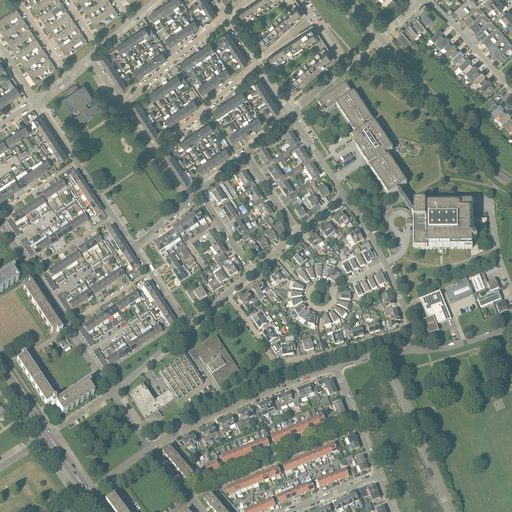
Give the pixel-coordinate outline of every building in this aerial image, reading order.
[(40,17),(44,14),(43,11),(41,13),(39,10),(47,5),(43,0),(39,3),(33,7),(38,15),(40,17)] [(85,10),(89,7),(86,2),(88,0),(77,0),(78,0),(83,8),(85,10)] [(106,11),(112,7),(111,4),(108,0),(99,0),(95,3),(99,8),(104,4),(106,7),(104,8),(106,11)] [(173,9),(178,5),(174,0),(171,0),(168,2),(173,9)] [(198,8),(200,10),(209,4),(205,0),(204,0),(200,3),(197,5),(198,8)] [(263,9),(267,6),(263,0),(259,0),(258,1),(263,9)] [(461,18),(467,13),(464,8),(470,3),(473,7),(476,5),(472,0),(466,0),(454,11),(456,14),(457,13),(461,18)] [(489,4),(493,8),(500,1),(499,0),(492,0),(487,0),(485,3),(487,5),(489,4)] [(258,12),(263,9),(258,1),(253,4),(258,12)] [(492,22),(497,17),(504,11),(502,9),(505,6),(500,1),(493,8),(496,13),(489,19),(490,20),(492,22)] [(168,12),(173,9),(168,2),(164,5),(168,12)] [(62,16),(67,13),(66,11),(61,3),(60,3),(56,6),(50,10),(54,15),(61,10),(63,13),(61,14),(62,16)] [(91,20),(98,16),(96,14),(94,15),(92,12),(99,8),(95,3),(89,7),(85,10),(84,10),(90,18),(91,20)] [(207,13),(212,10),(209,4),(200,10),(202,13),(203,15),(207,13)] [(254,15),(258,12),(253,4),(248,7),(254,15)] [(163,15),(168,12),(164,5),(159,8),(163,15)] [(468,26),(474,20),(470,16),(476,11),(480,15),(483,12),(479,8),(477,5),(476,5),(473,7),(467,13),(461,18),(460,19),(463,21),(463,20),(468,26)] [(111,14),(114,20),(119,17),(117,15),(118,14),(112,6),(112,7),(106,11),(102,13),(105,18),(111,14)] [(249,18),(254,15),(248,7),(244,10),(249,18)] [(159,18),(163,15),(159,8),(154,11),(159,18)] [(299,18),(302,15),(297,8),(293,11),(289,14),(286,17),(292,24),(295,21),(299,18)] [(6,16),(9,21),(16,17),(18,19),(16,20),(18,23),(22,20),(21,18),(21,17),(16,9),(6,16)] [(46,27),(51,24),(50,22),(48,23),(46,20),(54,15),(50,10),(44,14),(40,17),(39,17),(45,25),(46,27)] [(210,18),(216,15),(212,10),(207,13),(203,15),(205,18),(208,15),(210,18)] [(244,21),(249,18),(244,10),(239,13),(244,21)] [(501,18),(505,22),(511,16),(511,14),(509,10),(506,13),(504,11),(497,17),(500,19),(501,18)] [(154,21),(159,18),(154,11),(149,15),(154,21)] [(475,33),(481,28),(477,23),(483,18),(487,22),(490,20),(489,19),(483,12),(480,15),(474,20),(468,26),(467,26),(469,29),(470,28),(475,33)] [(69,26),(74,23),(72,21),(73,21),(67,13),(62,16),(57,20),(60,25),(68,20),(69,23),(68,24),(69,26)] [(98,30),(103,27),(102,27),(104,26),(103,24),(101,25),(99,22),(105,18),(102,13),(98,16),(91,20),(96,28),(97,28),(98,30)] [(429,25),(433,22),(425,13),(421,16),(423,18),(419,21),(424,26),(427,23),(429,25)] [(2,33),(6,30),(5,28),(3,29),(1,27),(9,21),(6,16),(0,20),(0,31),(2,33)] [(288,28),(292,24),(286,17),(282,21),(288,28)] [(25,33),(29,30),(28,28),(28,27),(23,19),(22,20),(18,23),(12,26),(16,32),(21,28),(25,33)] [(424,26),(419,21),(417,19),(413,22),(415,24),(411,28),(416,33),(420,30),(421,31),(425,28),(424,26)] [(53,37),(58,34),(56,32),(54,33),(53,30),(60,25),(57,20),(51,24),(46,27),(51,35),(52,35),(53,37)] [(199,27),(198,26),(194,20),(190,23),(194,30),(199,27)] [(481,41),(487,35),(484,31),(490,26),(493,30),(497,27),(492,22),(490,20),(487,22),(481,28),(475,33),(474,34),(476,36),(477,35),(481,41)] [(284,31),(288,28),(282,21),(278,24),(284,31)] [(64,30),(67,35),(73,31),(74,34),(69,38),(70,40),(80,33),(79,31),(74,23),(69,26),(64,30)] [(189,33),(194,30),(190,23),(185,27),(189,33)] [(280,35),(284,31),(278,24),(274,28),(280,35)] [(8,43),(13,40),(12,38),(10,39),(8,37),(16,32),(12,26),(6,30),(2,33),(1,34),(7,42),(7,41),(8,43)] [(404,34),(410,41),(411,42),(415,39),(414,38),(417,35),(416,33),(411,28),(410,26),(406,29),(408,31),(404,34)] [(150,27),(147,29),(146,27),(141,30),(145,37),(147,40),(151,46),(153,45),(149,39),(152,37),(151,36),(155,34),(150,27)] [(185,37),(189,33),(185,27),(180,30),(185,37)] [(488,48),(494,43),(490,39),(496,33),(500,37),(503,35),(497,27),(493,30),(487,35),(481,41),(483,44),(483,43),(488,48)] [(170,46),(175,43),(165,28),(163,29),(169,37),(166,39),(170,46)] [(180,40),(175,33),(173,30),(171,32),(169,28),(167,30),(165,28),(175,43),(180,40)] [(276,38),(280,35),(274,28),(270,31),(276,38)] [(31,43),(36,40),(34,38),(35,38),(30,29),(29,30),(25,33),(19,36),(23,41),(30,37),(32,40),(30,41),(31,43)] [(313,39),(317,37),(311,29),(308,31),(306,33),(304,34),(301,36),(306,44),(309,42),(313,39)] [(60,47),(66,43),(65,40),(64,41),(62,38),(67,35),(64,30),(58,34),(53,37),(58,45),(60,47)] [(140,40),(145,37),(141,30),(136,34),(140,40)] [(180,40),(185,37),(180,30),(175,33),(180,40)] [(438,45),(444,38),(441,35),(442,33),(439,30),(431,38),(438,45)] [(272,42),(276,38),(270,31),(266,35),(272,42)] [(222,43),(225,41),(231,37),(227,32),(222,36),(224,39),(217,43),(219,45),(222,43)] [(410,41),(404,34),(402,32),(398,36),(400,37),(396,41),(401,46),(405,43),(406,45),(410,41)] [(70,40),(74,45),(81,40),(83,43),(81,44),(83,47),(87,44),(86,41),(81,33),(80,33),(70,40)] [(136,44),(140,40),(136,34),(131,37),(136,44)] [(268,46),(272,42),(266,35),(262,39),(268,46)] [(495,56),(501,50),(497,46),(503,41),(507,45),(510,42),(503,35),(500,37),(494,43),(488,48),(487,49),(490,51),(490,50),(495,56)] [(15,54),(21,49),(20,47),(17,49),(15,47),(23,41),(19,36),(13,40),(8,43),(8,44),(13,52),(14,51),(15,54)] [(301,47),(306,44),(301,36),(296,39),(301,47)] [(131,47),(136,44),(131,37),(126,40),(131,47)] [(225,48),(228,46),(234,43),(231,37),(225,41),(222,43),(223,46),(225,48)] [(446,51),(451,45),(448,42),(450,40),(446,37),(444,38),(438,45),(441,49),(443,47),(446,51)] [(263,49),(268,46),(262,39),(258,42),(263,49)] [(297,50),(301,47),(296,39),(292,42),(297,50)] [(38,53),(42,50),(41,48),(42,48),(36,40),(31,43),(26,46),(30,51),(36,47),(38,50),(36,51),(38,53)] [(67,57),(71,54),(70,52),(68,53),(66,50),(74,45),(70,40),(66,43),(60,47),(59,47),(65,55),(67,57)] [(122,43),(126,50),(128,53),(130,56),(132,55),(128,48),(131,47),(126,40),(122,43)] [(292,53),(297,50),(292,42),(287,45),(292,53)] [(497,58),(502,63),(511,54),(511,44),(510,42),(507,45),(501,50),(495,56),(494,56),(496,59),(497,58)] [(121,53),(126,50),(122,43),(117,46),(121,53)] [(232,51),(237,48),(234,43),(228,46),(232,51)] [(167,59),(162,52),(159,54),(155,48),(158,46),(157,44),(152,47),(155,52),(157,55),(162,62),(167,59)] [(205,47),(210,54),(215,51),(210,44),(205,47)] [(453,58),(458,52),(455,49),(457,47),(453,44),(451,45),(446,51),(445,52),(448,56),(450,54),(453,58)] [(288,56),(292,53),(287,45),(282,48),(288,56)] [(22,64),(26,61),(25,58),(23,60),(21,57),(30,51),(26,46),(21,49),(15,54),(20,62),(22,64)] [(205,57),(210,54),(205,47),(200,50),(205,57)] [(235,57),(241,53),(237,48),(232,51),(235,57)] [(283,59),(288,56),(282,48),(278,51),(283,59)] [(45,63),(49,60),(48,58),(43,50),(42,50),(38,53),(32,56),(36,62),(43,57),(45,60),(43,61),(45,63)] [(204,62),(202,59),(205,57),(200,50),(196,53),(200,60),(202,63),(204,62)] [(278,62),(283,59),(278,51),(273,54),(278,62)] [(460,65),(465,60),(462,56),(464,54),(460,51),(458,52),(453,58),(452,59),(455,63),(457,61),(460,65)] [(157,65),(162,62),(157,55),(155,52),(153,53),(150,55),(151,56),(152,59),(157,65)] [(328,63),(332,60),(326,52),(322,56),(318,59),(315,61),(322,69),(325,66),(328,63)] [(107,69),(113,65),(111,62),(114,60),(121,55),(120,53),(116,56),(112,58),(109,60),(104,64),(107,69)] [(195,63),(200,60),(196,53),(191,57),(195,63)] [(235,57),(237,59),(239,61),(244,58),(241,53),(235,57)] [(274,65),(278,62),(273,54),(269,58),(274,65)] [(104,64),(109,60),(106,55),(100,59),(104,64)] [(28,74),(33,71),(32,69),(30,70),(28,67),(36,62),(32,56),(26,61),(22,64),(21,64),(27,72),(28,74)] [(186,60),(191,66),(193,64),(195,63),(191,57),(186,60)] [(242,67),(248,63),(244,58),(239,61),(242,67)] [(466,73),(473,67),(469,63),(471,61),(467,58),(465,60),(460,65),(459,66),(462,69),(461,71),(465,75),(466,73)] [(157,65),(152,59),(148,62),(152,68),(157,65)] [(51,73),(56,70),(54,68),(55,68),(50,60),(49,60),(45,63),(39,67),(42,72),(50,67),(52,70),(50,71),(51,73)] [(186,70),(188,68),(190,71),(191,71),(193,69),(191,66),(186,60),(181,63),(186,70)] [(318,72),(322,69),(315,61),(311,65),(318,72)] [(152,68),(148,62),(146,63),(143,65),(147,72),(152,68)] [(110,74),(116,70),(113,65),(107,69),(110,74)] [(143,75),(147,72),(143,65),(138,68),(143,75)] [(313,76),(318,72),(311,65),(307,69),(313,76)] [(475,79),(480,74),(476,70),(478,68),(474,65),(473,67),(466,73),(470,77),(471,75),(475,79)] [(35,84),(40,81),(37,76),(42,72),(39,67),(33,71),(28,74),(33,82),(34,82),(35,84)] [(138,78),(143,75),(138,68),(133,71),(138,78)] [(221,81),(226,78),(222,71),(220,68),(217,70),(219,73),(217,75),(221,81)] [(231,75),(226,68),(222,71),(226,78),(231,75)] [(309,79),(313,76),(307,69),(303,72),(309,79)] [(114,79),(119,76),(116,70),(110,74),(114,79)] [(305,83),(309,79),(303,72),(299,76),(305,83)] [(482,86),(487,81),(483,77),(485,75),(481,72),(480,74),(475,79),(473,80),(477,84),(478,82),(482,86)] [(213,73),(212,73),(210,75),(212,78),(217,85),(221,81),(217,75),(215,76),(213,73)] [(117,84),(123,81),(126,78),(129,76),(128,74),(121,78),(119,76),(114,79),(117,84)] [(177,85),(182,82),(178,76),(173,79),(177,85)] [(301,87),(305,83),(299,76),(295,80),(301,87)] [(212,88),(217,85),(212,78),(207,81),(212,88)] [(173,89),(177,85),(173,79),(168,82),(173,89)] [(483,91),(481,93),(487,98),(490,94),(489,93),(494,88),(490,84),(492,82),(489,79),(487,81),(482,86),(480,87),(483,91)] [(254,84),(256,87),(257,89),(263,86),(259,80),(254,84)] [(297,90),(301,87),(295,80),(291,83),(297,90)] [(121,89),(126,86),(123,81),(117,84),(121,89)] [(202,84),(200,81),(199,82),(201,85),(198,87),(202,94),(207,91),(202,84)] [(207,91),(212,88),(207,81),(202,84),(207,91)] [(14,88),(11,82),(7,84),(11,90),(15,97),(20,94),(16,87),(14,88)] [(170,95),(172,98),(174,97),(170,90),(173,89),(168,82),(163,85),(168,92),(170,95)] [(293,94),(297,90),(291,83),(288,86),(293,94)] [(76,84),(63,93),(66,97),(60,100),(69,113),(77,108),(80,113),(73,118),(77,124),(81,121),(82,123),(92,116),(91,115),(100,109),(96,103),(88,108),(85,103),(92,98),(84,85),(78,88),(76,84)] [(159,88),(163,95),(168,92),(163,85),(159,88)] [(259,92),(260,94),(266,91),(263,86),(257,89),(254,91),(255,94),(259,92)] [(407,185),(406,184),(388,157),(386,159),(385,156),(393,151),(374,124),(372,125),(371,123),(373,121),(355,94),(354,94),(352,95),(346,86),(318,104),(323,111),(319,114),(321,117),(336,107),(354,133),(356,132),(358,135),(350,140),(369,167),(370,166),(372,168),(370,170),(389,197),(397,192),(412,214),(412,215),(414,217),(414,218),(414,219),(414,220),(411,220),(411,225),(414,225),(414,248),(472,248),(472,240),(473,240),(474,241),(477,239),(474,235),(473,236),(472,235),(470,235),(470,234),(472,234),(472,204),(414,204),(414,213),(399,191),(407,185)] [(154,92),(158,98),(160,97),(163,95),(159,88),(154,92)] [(10,100),(15,97),(11,90),(6,93),(10,100)] [(264,99),(269,96),(266,91),(260,94),(264,99)] [(158,103),(160,101),(158,98),(154,92),(149,95),(153,101),(156,100),(158,103)] [(242,102),(246,98),(242,92),(237,95),(242,102)] [(5,104),(10,100),(6,93),(1,97),(5,104)] [(237,105),(242,102),(237,95),(232,98),(237,105)] [(269,96),(264,99),(261,102),(262,104),(265,102),(267,105),(273,101),(269,96)] [(232,108),(237,105),(232,98),(228,101),(232,108)] [(194,100),(191,102),(189,103),(194,110),(198,107),(194,100)] [(227,111),(232,108),(228,101),(223,105),(227,111)] [(271,110),(276,106),(273,101),(267,105),(271,110)] [(135,112),(141,108),(138,103),(132,106),(135,112)] [(184,116),(180,109),(178,106),(175,103),(173,105),(177,111),(175,113),(179,119),(184,116)] [(189,113),(194,110),(189,103),(184,106),(189,113)] [(500,118),(505,113),(502,110),(504,108),(500,104),(498,106),(496,103),(492,107),(495,110),(492,113),(495,116),(497,115),(500,118)] [(218,108),(222,114),(227,111),(223,105),(218,108)] [(184,116),(189,113),(184,106),(180,109),(184,116)] [(274,115),(280,111),(276,106),(271,110),(274,115)] [(139,117),(144,113),(141,108),(135,112),(139,117)] [(213,111),(218,118),(222,114),(218,108),(213,111)] [(506,127),(511,120),(511,119),(509,117),(511,115),(507,111),(505,113),(500,118),(499,120),(502,123),(501,124),(505,128),(506,127)] [(142,122),(148,118),(146,115),(144,113),(139,117),(142,122)] [(179,119),(175,113),(170,116),(174,123),(179,119)] [(37,126),(43,121),(40,116),(33,121),(37,126)] [(174,123),(170,116),(167,117),(165,119),(170,126),(174,123)] [(263,123),(258,117),(254,120),(258,126),(263,123)] [(146,127),(151,123),(148,118),(142,122),(146,127)] [(258,126),(254,120),(249,123),(253,130),(258,126)] [(40,131),(47,126),(43,121),(37,126),(40,131)] [(149,132),(155,128),(153,126),(151,123),(146,127),(149,132)] [(209,133),(214,130),(210,123),(205,127),(209,133)] [(253,130),(249,123),(244,126),(248,133),(253,130)] [(25,136),(30,133),(25,126),(20,129),(25,136)] [(43,136),(50,131),(47,126),(40,131),(43,136)] [(228,128),(228,126),(225,129),(227,133),(230,131),(232,134),(230,136),(234,142),(239,139),(234,132),(232,130),(230,126),(228,128)] [(244,136),(248,133),(244,126),(239,129),(244,136)] [(204,136),(209,133),(205,127),(200,130),(204,136)] [(152,137),(158,133),(155,128),(149,132),(152,137)] [(20,139),(25,136),(20,129),(15,132),(20,139)] [(244,136),(239,129),(234,132),(239,139),(244,136)] [(195,133),(200,140),(202,143),(204,146),(206,145),(202,138),(204,136),(200,130),(195,133)] [(47,141),(53,136),(50,131),(43,136),(47,141)] [(15,143),(20,139),(15,132),(10,136),(15,143)] [(195,143),(200,140),(195,133),(190,136),(195,143)] [(288,143),(295,138),(292,133),(284,138),(288,143)] [(10,146),(15,143),(10,136),(5,139),(10,146)] [(50,146),(57,142),(53,136),(47,141),(50,146)] [(186,139),(190,146),(192,149),(194,152),(196,151),(194,147),(196,145),(195,143),(190,136),(186,139)] [(288,143),(292,148),(299,143),(295,138),(288,143)] [(185,149),(190,146),(186,139),(181,142),(185,149)] [(0,146),(3,151),(8,147),(3,140),(0,142),(0,146)] [(53,151),(60,146),(57,142),(50,146),(53,151)] [(57,156),(64,152),(60,146),(53,151),(57,156)] [(221,151),(226,158),(230,155),(226,148),(223,150),(221,151)] [(298,159),(306,154),(302,148),(295,153),(298,159)] [(211,168),(216,165),(212,158),(210,155),(208,151),(206,149),(204,151),(210,159),(207,161),(211,168)] [(258,155),(262,161),(269,156),(265,150),(258,155)] [(168,160),(173,156),(170,151),(164,155),(168,160)] [(221,161),(226,158),(221,151),(219,153),(216,155),(221,161)] [(60,161),(67,157),(64,152),(57,156),(60,161)] [(171,165),(177,161),(175,159),(181,154),(180,152),(176,154),(173,156),(168,160),(171,165)] [(274,164),(284,157),(282,155),(275,159),(271,154),(269,156),(262,161),(265,166),(272,161),(274,164)] [(298,159),(302,164),(309,159),(306,154),(298,159)] [(221,161),(216,155),(212,158),(216,165),(221,161)] [(272,176),(279,171),(282,170),(278,164),(285,160),(284,157),(274,164),(275,166),(268,171),(272,176)] [(47,170),(52,166),(48,159),(43,163),(47,170)] [(174,170),(183,164),(181,162),(180,159),(177,161),(171,165),(174,170)] [(206,171),(211,168),(207,161),(202,164),(206,171)] [(178,175),(183,172),(182,169),(188,165),(186,162),(183,164),(174,170),(178,175)] [(42,173),(47,170),(43,163),(38,166),(42,173)] [(202,174),(206,171),(202,164),(197,167),(202,174)] [(309,174),(316,169),(313,164),(305,169),(309,174)] [(37,176),(42,173),(38,166),(32,169),(37,176)] [(32,180),(37,176),(32,169),(27,173),(32,180)] [(309,174),(313,180),(314,182),(319,179),(317,177),(320,175),(316,169),(309,174)] [(73,180),(80,176),(76,171),(70,175),(73,180)] [(285,179),(283,177),(279,171),(272,176),(276,182),(278,180),(280,183),(285,179)] [(178,175),(181,180),(187,177),(185,174),(183,172),(178,175)] [(241,183),(249,178),(245,172),(242,175),(240,172),(235,176),(236,178),(238,177),(241,183)] [(27,183),(32,180),(27,173),(22,176),(27,183)] [(22,186),(27,183),(22,176),(17,179),(22,186)] [(76,186),(83,181),(80,176),(73,180),(76,186)] [(181,180),(185,186),(190,182),(188,179),(187,177),(181,180)] [(251,188),(250,188),(249,185),(253,183),(249,178),(241,183),(243,186),(242,187),(245,192),(251,188)] [(11,184),(15,191),(20,187),(16,181),(11,184)] [(66,188),(62,181),(57,184),(61,191),(62,193),(67,190),(66,188)] [(80,191),(86,186),(83,181),(76,186),(80,191)] [(283,192),(290,187),(286,182),(279,187),(283,192)] [(10,194),(15,191),(11,184),(5,187),(10,194)] [(56,194),(61,191),(57,184),(51,187),(56,194)] [(310,197),(307,200),(312,208),(316,205),(318,203),(313,195),(315,193),(312,188),(310,185),(306,188),(312,197),(310,198),(310,197)] [(83,196),(90,191),(86,186),(80,191),(83,196)] [(216,200),(223,195),(221,192),(223,191),(219,186),(214,189),(216,192),(212,194),(216,200)] [(324,186),(318,190),(317,191),(318,192),(323,199),(329,194),(324,186)] [(5,198),(10,194),(5,187),(0,191),(5,198)] [(51,198),(56,194),(51,187),(46,191),(51,198)] [(286,197),(288,196),(293,192),(290,187),(283,192),(286,197)] [(252,198),(260,193),(256,188),(252,190),(251,188),(245,192),(248,197),(250,196),(252,198)] [(46,201),(51,198),(46,191),(41,194),(46,201)] [(86,201),(93,196),(90,191),(83,196),(86,201)] [(256,207),(261,204),(259,201),(263,199),(260,193),(252,198),(254,202),(252,202),(256,207)] [(225,205),(230,202),(227,197),(225,198),(223,195),(216,200),(219,205),(223,203),(225,205)] [(90,206),(96,201),(93,196),(86,201),(90,206)] [(40,207),(46,204),(41,197),(36,200),(40,207)] [(35,211),(40,207),(36,200),(31,204),(35,211)] [(93,211),(100,206),(96,201),(90,206),(93,211)] [(226,216),(234,211),(232,208),(233,207),(230,202),(225,205),(226,208),(223,210),(226,216)] [(30,214),(35,211),(31,204),(26,207),(30,214)] [(262,214),(270,209),(266,204),(263,206),(261,204),(256,207),(259,212),(260,211),(262,214)] [(298,207),(299,208),(295,210),(300,218),(306,214),(303,210),(305,208),(303,204),(298,207)] [(96,216),(103,211),(100,206),(93,211),(96,216)] [(25,217),(30,214),(26,207),(21,210),(25,217)] [(274,229),(275,228),(271,222),(272,221),(271,220),(272,220),(270,217),(274,215),(270,209),(262,214),(264,217),(263,218),(272,230),(274,229)] [(20,221),(25,217),(21,210),(16,214),(20,221)] [(193,214),(199,223),(204,219),(198,211),(193,214)] [(235,221),(241,218),(237,212),(236,213),(234,211),(226,216),(230,221),(234,219),(235,221)] [(101,220),(107,217),(104,212),(98,216),(101,220)] [(337,216),(344,224),(348,220),(350,223),(353,221),(349,215),(346,217),(341,212),(337,216)] [(15,224),(20,221),(16,214),(11,217),(11,218),(13,221),(15,224)] [(83,224),(88,221),(84,214),(79,218),(83,224)] [(194,226),(199,223),(193,214),(188,217),(194,226)] [(335,226),(340,232),(342,230),(340,227),(344,224),(337,216),(333,220),(337,225),(335,226)] [(189,229),(194,226),(188,217),(183,221),(189,229)] [(78,228),(83,224),(79,218),(74,221),(78,228)] [(237,231),(244,226),(242,224),(244,222),(241,218),(235,221),(237,224),(233,226),(237,231)] [(73,231),(78,228),(74,221),(69,224),(73,231)] [(184,233),(189,229),(183,221),(178,224),(184,233)] [(341,234),(340,232),(335,226),(333,228),(328,223),(324,227),(331,235),(333,237),(336,234),(334,232),(335,231),(337,234),(339,235),(341,234)] [(68,234),(73,231),(69,224),(64,228),(68,234)] [(179,236),(184,233),(178,224),(173,228),(174,230),(179,236)] [(275,228),(274,229),(279,236),(285,232),(280,224),(275,228)] [(109,235),(116,231),(113,226),(106,230),(109,235)] [(246,237),(248,235),(251,233),(248,228),(246,229),(244,226),(237,231),(240,237),(244,234),(246,237)] [(263,237),(265,235),(271,243),(277,239),(271,230),(266,234),(261,227),(258,229),(263,237)] [(322,238),(327,243),(329,241),(327,239),(331,235),(324,227),(320,231),(324,236),(322,238)] [(63,238),(68,234),(64,228),(59,231),(63,238)] [(180,238),(179,236),(174,230),(169,233),(175,242),(180,238)] [(345,236),(349,242),(361,235),(358,231),(354,233),(352,230),(350,232),(345,236)] [(58,241),(63,238),(59,231),(54,234),(58,241)] [(112,240),(119,236),(116,231),(109,235),(112,240)] [(206,239),(204,240),(206,243),(208,242),(216,237),(212,231),(205,236),(206,239)] [(170,245),(175,242),(169,233),(164,237),(170,245)] [(47,239),(51,246),(56,242),(52,235),(47,239)] [(97,246),(102,242),(98,235),(93,239),(97,246)] [(324,245),(327,243),(322,238),(320,239),(315,235),(311,238),(318,246),(322,243),(324,245)] [(349,242),(351,247),(353,250),(359,246),(358,244),(364,240),(361,235),(349,242)] [(116,245),(123,241),(119,236),(112,240),(116,245)] [(165,249),(170,245),(164,237),(159,240),(165,249)] [(212,247),(219,242),(216,237),(208,242),(212,247)] [(257,242),(260,247),(262,250),(269,246),(264,238),(261,240),(259,237),(255,239),(257,242)] [(309,254),(312,256),(316,252),(314,250),(318,246),(311,238),(307,242),(311,247),(307,251),(309,254)] [(46,249),(51,246),(47,239),(42,242),(46,249)] [(92,249),(97,246),(93,239),(88,242),(92,249)] [(159,252),(165,249),(159,240),(154,243),(159,252)] [(119,250),(126,246),(123,241),(116,245),(119,250)] [(201,247),(203,245),(201,243),(200,244),(197,241),(192,245),(195,250),(201,247)] [(41,252),(46,249),(42,242),(37,245),(41,252)] [(87,252),(92,249),(88,242),(83,245),(87,252)] [(215,252),(223,247),(219,242),(212,247),(215,252)] [(36,256),(41,252),(37,245),(31,249),(32,249),(34,252),(35,255),(36,256)] [(82,256),(87,252),(83,245),(78,249),(82,256)] [(251,245),(248,247),(249,249),(254,257),(261,253),(255,245),(252,247),(251,245)] [(122,255),(129,251),(126,246),(119,250),(122,255)] [(214,256),(217,260),(219,260),(225,256),(224,254),(226,252),(223,247),(215,252),(217,255),(214,256)] [(126,260),(133,256),(129,251),(122,255),(126,260)] [(374,260),(374,259),(369,251),(367,253),(362,255),(367,263),(367,264),(372,262),(371,261),(374,260)] [(77,262),(82,259),(77,252),(72,255),(77,262)] [(309,254),(305,258),(300,253),(297,255),(304,263),(312,256),(309,254)] [(72,265),(77,262),(72,255),(67,258),(72,265)] [(293,272),(302,265),(304,263),(297,255),(293,259),(298,264),(293,268),(291,265),(288,267),(293,272)] [(364,264),(367,263),(362,255),(360,256),(356,258),(360,267),(360,268),(365,266),(364,264)] [(129,265),(136,261),(133,256),(126,260),(129,265)] [(225,256),(219,260),(222,264),(228,260),(225,256)] [(360,267),(356,258),(354,256),(352,258),(353,260),(349,262),(353,270),(354,271),(358,269),(358,268),(360,267)] [(170,267),(177,262),(174,257),(166,262),(170,267)] [(67,269),(72,265),(67,258),(62,262),(67,269)] [(214,275),(216,279),(222,287),(223,286),(222,284),(230,278),(223,267),(222,264),(219,260),(217,260),(218,261),(216,263),(220,268),(221,271),(214,275)] [(132,270),(139,266),(136,261),(129,265),(132,270)] [(321,277),(323,277),(325,267),(326,261),(322,261),(322,267),(315,267),(317,277),(317,278),(320,278),(321,277)] [(61,272),(67,269),(62,262),(57,265),(61,272)] [(173,273),(181,267),(177,262),(170,267),(173,273)] [(351,272),(353,270),(349,262),(346,263),(342,266),(346,274),(347,275),(351,273),(351,272)] [(56,275),(61,272),(57,265),(52,268),(56,275)] [(223,267),(230,278),(238,273),(233,265),(228,268),(227,265),(223,267)] [(327,278),(330,279),(334,270),(335,266),(332,265),(331,269),(325,267),(323,277),(323,278),(326,279),(327,278)] [(177,278),(186,271),(183,266),(181,267),(173,273),(177,278)] [(317,277),(315,267),(315,266),(312,266),(305,269),(306,271),(311,279),(311,280),(314,279),(314,278),(317,277)] [(0,291),(8,287),(18,280),(13,271),(15,270),(14,267),(0,276),(0,291)] [(51,279),(56,275),(52,268),(47,272),(47,273),(49,275),(51,278),(51,279)] [(120,279),(125,276),(120,269),(115,272),(120,279)] [(280,283),(290,275),(285,270),(282,272),(285,275),(282,278),(277,272),(273,275),(280,283)] [(333,281),(335,283),(342,276),(334,270),(330,279),(329,280),(332,282),(333,281)] [(181,284),(192,277),(187,271),(186,271),(177,278),(181,284)] [(308,281),(311,279),(306,271),(304,273),(304,272),(298,277),(306,284),(309,282),(308,281)] [(115,282),(120,279),(115,272),(110,275),(115,282)] [(110,286),(115,282),(110,275),(105,279),(110,286)] [(274,289),(277,286),(280,283),(273,275),(270,278),(275,284),(272,286),(268,282),(266,284),(270,290),(273,288),(274,289)] [(374,277),(375,278),(379,286),(379,287),(383,284),(386,283),(382,275),(379,276),(378,275),(374,277)] [(208,285),(208,284),(202,276),(199,278),(205,287),(208,285)] [(499,289),(495,278),(491,280),(492,282),(487,284),(487,282),(486,282),(486,280),(482,282),(480,276),(470,280),(476,294),(485,290),(489,288),(491,292),(499,289)] [(377,288),(379,286),(375,278),(372,280),(372,278),(367,281),(368,282),(372,290),(377,288)] [(451,304),(473,295),(466,278),(461,280),(463,286),(446,293),(451,304)] [(104,289),(110,286),(105,279),(100,282),(104,289)] [(216,279),(208,284),(208,285),(212,290),(214,289),(215,291),(222,287),(216,279)] [(63,329),(51,313),(31,281),(30,281),(28,283),(30,285),(23,289),(52,333),(57,330),(58,332),(63,329)] [(99,292),(104,289),(100,282),(95,286),(99,292)] [(147,292),(153,287),(150,282),(143,287),(147,292)] [(266,293),(270,290),(266,284),(263,286),(260,282),(256,286),(262,293),(264,291),(266,293)] [(291,292),(301,294),(301,291),(303,291),(303,288),(294,283),(291,282),(289,288),(292,289),(291,292)] [(370,291),(372,290),(368,282),(365,283),(365,282),(361,285),(365,294),(370,292),(370,291)] [(363,295),(365,294),(361,285),(359,287),(358,286),(354,288),(354,289),(359,297),(363,295)] [(94,296),(99,292),(95,286),(90,289),(94,296)] [(253,295),(257,301),(261,298),(259,295),(262,293),(256,286),(252,290),(255,294),(253,295)] [(150,297),(157,292),(153,287),(147,292),(150,297)] [(185,291),(193,302),(198,299),(200,301),(207,296),(201,287),(194,292),(191,288),(185,291)] [(88,300),(93,297),(88,290),(83,294),(88,300)] [(340,300),(341,300),(350,301),(350,291),(341,293),(341,296),(339,296),(340,300)] [(439,331),(438,330),(436,325),(451,319),(440,291),(419,299),(428,320),(423,321),(429,335),(439,331)] [(135,302),(140,299),(135,292),(130,295),(135,302)] [(153,302),(160,297),(157,292),(150,297),(153,302)] [(291,302),(301,300),(301,297),(302,297),(301,294),(291,292),(291,299),(291,302)] [(508,311),(507,309),(504,303),(503,303),(501,297),(500,298),(498,292),(479,300),(478,301),(481,308),(495,302),(500,315),(506,313),(505,312),(508,311)] [(253,304),(257,301),(253,295),(250,297),(247,293),(243,297),(249,304),(251,302),(253,304)] [(384,303),(392,300),(390,294),(386,296),(384,293),(378,296),(380,301),(383,300),(384,303)] [(82,304),(88,300),(83,294),(78,297),(82,304)] [(130,305),(135,302),(130,295),(125,299),(130,305)] [(77,307),(82,304),(78,297),(73,300),(77,307)] [(157,307),(163,302),(160,297),(153,302),(157,307)] [(246,306),(249,304),(243,297),(239,301),(247,310),(249,309),(246,306)] [(125,309),(130,305),(125,299),(120,302),(125,309)] [(72,310),(77,307),(73,300),(68,304),(70,307),(72,310)] [(294,311),(303,306),(302,304),(303,303),(301,300),(291,302),(293,308),(290,309),(291,313),(294,311)] [(338,306),(339,306),(345,310),(347,311),(349,304),(350,301),(341,300),(340,303),(338,302),(338,306)] [(384,312),(391,309),(390,307),(394,305),(392,300),(384,303),(381,304),(382,307),(384,312)] [(120,312),(125,309),(120,302),(115,305),(120,312)] [(160,312),(167,307),(163,302),(157,307),(160,312)] [(113,317),(118,313),(113,306),(108,310),(113,317)] [(298,316),(300,318),(306,312),(305,309),(306,308),(303,306),(294,311),(291,313),(293,317),(295,319),(298,316)] [(334,311),(335,311),(340,317),(342,318),(346,313),(344,312),(345,310),(339,306),(337,308),(336,308),(334,311)] [(163,317),(170,312),(167,307),(160,312),(163,317)] [(390,319),(398,316),(397,310),(392,312),(391,309),(384,312),(386,317),(389,316),(390,319)] [(108,320),(113,317),(108,310),(103,313),(108,320)] [(256,325),(264,320),(262,317),(265,315),(262,312),(264,311),(263,310),(257,314),(256,315),(257,317),(253,320),(256,325)] [(304,325),(306,327),(312,315),(310,314),(310,312),(307,311),(306,312),(300,318),(300,319),(305,322),(304,325)] [(329,314),(330,315),(334,324),(339,320),(338,319),(340,317),(335,311),(333,313),(331,312),(329,314)] [(167,322),(173,317),(170,312),(163,317),(167,322)] [(103,323),(108,320),(103,313),(98,317),(103,323)] [(312,325),(317,327),(318,317),(315,316),(316,315),(312,314),(312,315),(306,327),(311,328),(312,325)] [(331,324),(334,324),(330,315),(327,316),(326,315),(323,316),(323,317),(325,327),(331,325),(331,324)] [(398,316),(390,319),(387,320),(390,328),(397,325),(396,323),(400,321),(398,316)] [(98,327),(103,323),(98,317),(93,320),(98,327)] [(167,322),(170,327),(177,322),(173,317),(167,322)] [(372,324),(375,332),(380,331),(379,326),(382,325),(379,318),(374,320),(375,323),(372,324)] [(93,330),(98,327),(93,320),(88,323),(93,330)] [(265,329),(271,325),(273,324),(272,322),(270,323),(268,320),(265,322),(264,320),(256,325),(259,329),(263,327),(265,329)] [(370,334),(375,332),(372,324),(369,325),(368,322),(363,323),(365,330),(368,329),(370,334)] [(83,327),(84,328),(86,331),(88,334),(93,330),(88,323),(83,327)] [(356,329),(359,337),(364,336),(363,331),(365,330),(363,323),(358,325),(359,328),(356,329)] [(266,339),(273,334),(275,333),(272,329),(275,327),(273,324),(271,325),(265,329),(267,331),(263,334),(266,339)] [(162,332),(158,325),(153,329),(157,336),(162,332)] [(353,339),(359,337),(356,329),(353,330),(352,328),(350,329),(350,327),(347,328),(349,335),(352,334),(353,339)] [(344,343),(342,336),(346,335),(346,336),(349,335),(347,328),(344,329),(345,331),(339,333),(338,331),(336,332),(339,344),(344,343)] [(152,339),(157,336),(153,329),(147,332),(152,339)] [(147,342),(152,339),(147,332),(142,335),(147,342)] [(335,345),(339,344),(336,332),(333,332),(334,335),(328,337),(327,334),(324,335),(326,342),(329,341),(329,340),(333,339),(335,345)] [(274,344),(275,343),(281,339),(278,335),(275,337),(273,334),(266,339),(269,344),(272,341),(274,344)] [(142,346),(147,342),(142,335),(137,339),(142,346)] [(317,342),(320,341),(318,335),(315,336),(316,338),(306,341),(310,351),(314,349),(312,343),(317,341),(317,342)] [(142,346),(137,339),(136,336),(131,340),(132,342),(137,349),(142,346)] [(199,357),(219,386),(240,372),(216,336),(195,351),(190,354),(194,360),(195,359),(196,360),(199,357)] [(293,349),(295,349),(299,348),(298,347),(298,343),(297,341),(286,343),(286,346),(288,355),(293,354),(293,349)] [(305,352),(310,351),(306,341),(298,343),(298,347),(303,345),(305,352)] [(132,352),(137,349),(132,342),(127,345),(132,352)] [(282,356),(288,355),(286,346),(277,348),(276,346),(273,348),(276,353),(279,351),(279,350),(281,350),(282,356)] [(125,357),(130,354),(125,347),(120,350),(125,357)] [(120,360),(125,357),(120,350),(115,354),(120,360)] [(58,396),(55,398),(45,384),(24,352),(22,354),(24,356),(17,360),(46,404),(52,400),(55,403),(51,406),(53,408),(56,406),(62,414),(83,400),(94,393),(88,385),(91,383),(89,381),(60,400),(58,396)] [(115,364),(120,360),(115,354),(110,357),(115,364)] [(157,412),(158,411),(203,382),(187,356),(156,376),(158,380),(161,378),(171,391),(155,402),(143,384),(129,394),(132,399),(134,397),(136,399),(134,401),(146,419),(154,414),(157,418),(160,416),(157,412)] [(115,364),(110,357),(105,360),(107,363),(109,365),(110,367),(115,364)] [(328,390),(335,387),(332,381),(328,382),(327,379),(318,382),(319,386),(325,384),(328,390)] [(316,398),(319,397),(315,388),(311,389),(310,386),(304,388),(307,397),(309,397),(309,395),(314,393),(316,398)] [(335,387),(328,390),(330,396),(337,393),(335,387)] [(301,400),(307,397),(304,388),(297,390),(299,393),(295,394),(299,405),(303,404),(301,400)] [(299,407),(299,405),(295,394),(291,396),(290,393),(284,395),(288,405),(294,403),(295,408),(299,407)] [(277,406),(279,412),(281,417),(284,416),(282,410),(286,408),(285,406),(288,405),(284,395),(278,398),(279,401),(275,402),(277,406)] [(268,412),(274,410),(273,408),(274,408),(270,400),(264,403),(268,412)] [(337,411),(343,409),(341,402),(334,405),(337,411)] [(269,413),(268,412),(264,403),(258,405),(260,408),(256,410),(260,420),(263,418),(262,416),(269,413)] [(257,421),(260,420),(256,410),(252,412),(251,409),(245,411),(249,419),(255,416),(257,421)] [(343,409),(337,411),(339,418),(346,415),(343,409)] [(249,421),(249,419),(245,411),(239,414),(242,421),(242,422),(241,421),(238,423),(242,430),(245,429),(245,428),(251,426),(249,421)] [(321,425),(326,423),(324,416),(323,416),(322,415),(317,417),(321,425)] [(231,430),(236,428),(232,417),(226,420),(231,430)] [(315,427),(321,425),(317,417),(311,419),(315,427)] [(309,430),(315,427),(311,419),(306,422),(309,430)] [(231,431),(231,430),(226,420),(220,423),(224,431),(227,429),(228,432),(231,431)] [(303,432),(309,430),(306,422),(300,424),(303,432)] [(297,435),(303,432),(300,424),(294,426),(297,435)] [(207,429),(212,439),(214,438),(214,440),(219,437),(220,439),(223,438),(220,431),(216,433),(213,426),(207,429)] [(292,437),(297,435),(294,426),(288,429),(292,437)] [(201,432),(204,437),(203,438),(203,439),(201,441),(204,448),(207,452),(209,451),(207,449),(206,448),(208,447),(206,444),(211,442),(210,440),(212,439),(207,429),(201,432)] [(286,439),(292,437),(288,429),(283,431),(286,439)] [(280,442),(286,439),(283,431),(277,433),(280,442)] [(274,444),(280,442),(277,433),(271,436),(274,444)] [(195,445),(198,443),(194,436),(188,439),(192,446),(193,446),(194,449),(197,448),(195,445)] [(350,445),(357,442),(354,436),(348,438),(350,445)] [(261,440),(264,448),(270,446),(266,438),(261,440)] [(186,449),(187,449),(192,446),(188,439),(183,442),(184,445),(180,448),(183,451),(183,452),(190,459),(201,455),(200,452),(191,456),(185,450),(186,449)] [(258,451),(264,448),(261,440),(255,442),(258,451)] [(252,453),(258,451),(255,442),(249,445),(252,453)] [(357,442),(350,445),(353,451),(359,448),(357,442)] [(332,454),(338,452),(335,444),(329,446),(332,454)] [(247,456),(252,453),(249,445),(243,447),(247,456)] [(326,456),(332,454),(329,446),(323,448),(326,456)] [(191,471),(182,460),(170,447),(163,453),(175,467),(187,480),(194,474),(191,471)] [(241,458),(247,456),(243,447),(237,450),(241,458)] [(321,459),(326,456),(323,448),(317,451),(321,459)] [(235,460),(241,458),(237,450),(232,452),(235,460)] [(315,461),(321,459),(317,451),(312,453),(315,461)] [(229,463),(235,460),(232,452),(226,454),(229,463)] [(309,463),(315,461),(312,453),(306,455),(309,463)] [(223,465),(229,463),(226,454),(220,457),(223,465)] [(303,466),(309,463),(306,455),(300,458),(303,466)] [(352,465),(350,461),(354,460),(352,456),(346,459),(349,466),(352,465)] [(359,466),(366,463),(363,457),(354,461),(356,467),(359,466)] [(304,468),(303,466),(300,458),(294,460),(298,470),(299,471),(304,468)] [(293,473),(298,470),(294,460),(289,462),(292,470),(293,473)] [(214,472),(220,469),(217,461),(211,464),(214,472)] [(286,473),(292,470),(289,462),(283,465),(286,473)] [(366,463),(359,466),(361,472),(368,469),(366,463)] [(208,474),(214,472),(211,464),(205,466),(208,474)] [(276,477),(281,475),(278,467),(272,469),(276,477)] [(270,479),(276,477),(272,469),(267,471),(270,479)] [(340,471),(343,479),(349,477),(346,469),(340,471)] [(264,482),(270,479),(267,471),(261,474),(264,482)] [(337,481),(343,479),(340,471),(334,473),(337,481)] [(331,484),(337,481),(334,473),(329,476),(331,484)] [(258,484),(264,482),(261,474),(255,476),(258,484)] [(253,486),(258,484),(255,476),(249,478),(253,486)] [(326,486),(331,484),(329,476),(323,478),(326,486)] [(247,489),(253,486),(249,478),(244,481),(247,489)] [(320,488),(326,486),(323,478),(317,480),(320,488)] [(241,491),(247,489),(244,481),(238,483),(241,491)] [(306,484),(309,492),(315,490),(312,482),(306,484)] [(235,493),(241,491),(238,483),(232,486),(235,493)] [(303,494),(309,492),(306,484),(300,487),(303,494)] [(229,496),(235,493),(232,486),(226,488),(229,496)] [(371,495),(378,492),(375,486),(368,489),(371,495)] [(297,497),(303,494),(300,487),(294,489),(297,497)] [(292,499),(297,497),(294,489),(288,491),(292,499)] [(286,502),(292,499),(288,491),(283,494),(286,502)] [(378,492),(371,495),(373,501),(380,498),(378,492)] [(128,511),(125,507),(115,494),(106,500),(106,501),(114,511),(128,511)] [(226,511),(223,508),(211,494),(204,500),(214,511),(226,511)] [(280,504),(286,502),(283,494),(277,496),(277,497),(279,503),(280,504)] [(354,504),(359,501),(356,494),(350,496),(354,504)] [(348,506),(354,504),(350,496),(345,499),(348,506)] [(266,501),(270,509),(276,506),(275,505),(273,500),(272,498),(266,501)] [(342,509),(348,506),(345,499),(339,502),(342,509)] [(264,511),(270,509),(266,501),(261,503),(264,511)] [(337,511),(342,509),(339,502),(333,504),(337,511)] [(257,511),(261,511),(264,511),(261,503),(255,506),(257,511)]
